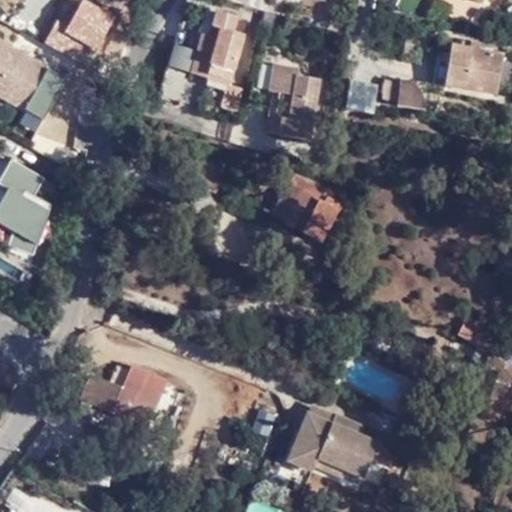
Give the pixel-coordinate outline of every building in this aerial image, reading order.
[(463,0),(431,0),(473,18),(478,7),(463,0)] [(50,16),(49,2),(26,3),(26,13),(26,17),(50,16)] [(26,13),(26,3),(15,4),(16,13),(26,13)] [(231,74),(242,28),(233,26),(236,10),(217,5),(213,20),(219,22),(217,32),(201,28),(191,69),(207,73),(208,69),(231,74)] [(0,59),(48,85),(59,67),(0,33),(0,59)] [(494,94),(501,50),(452,39),(449,42),(438,39),(431,79),(444,81),(446,84),(494,94)] [(309,135),(320,71),(299,68),(300,62),(277,57),(272,84),(280,86),(279,95),(274,93),(268,128),(309,135)] [(410,78),(400,77),(397,102),(417,104),(419,90),(410,78)] [(350,80),(346,109),(373,115),(377,86),(350,80)] [(217,107),(237,110),(241,89),(221,85),(217,107)] [(36,197),(45,178),(1,155),(0,155),(0,228),(12,235),(5,248),(29,260),(56,207),(36,197)] [(323,233),(337,199),(286,178),(271,211),(323,233)] [(456,326),(475,336),(489,341),(482,358),(481,360),(495,367),(483,404),(495,408),(500,399),(507,401),(511,399),(511,394),(511,380),(508,378),(509,374),(511,375),(511,341),(482,329),(483,326),(486,320),(462,310),(459,318),(456,326)] [(469,351),(482,358),(489,341),(475,336),(469,351)] [(135,360),(126,383),(95,371),(86,392),(107,400),(103,412),(131,423),(153,368),(135,360)] [(307,415),(289,461),(313,471),(318,459),(363,478),(372,458),(390,467),(399,443),(335,416),(331,425),(307,415)] [(203,437),(192,433),(186,448),(197,453),(203,437)] [(111,481),(116,458),(96,453),(91,476),(111,481)] [(285,462),(279,471),(304,486),(310,477),(285,462)]
